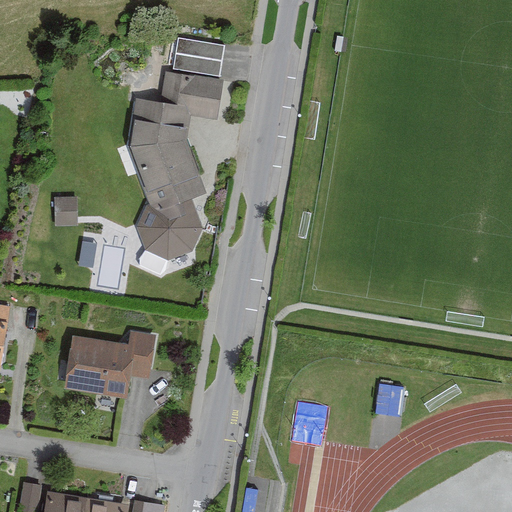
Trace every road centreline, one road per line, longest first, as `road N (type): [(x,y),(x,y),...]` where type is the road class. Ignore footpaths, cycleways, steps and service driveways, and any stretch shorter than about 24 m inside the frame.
road 1 (residential): [(290,0),(202,478)]
road 2 (residential): [(0,444),(202,478)]
road 3 (track): [(511,435),(427,460),(370,511)]
